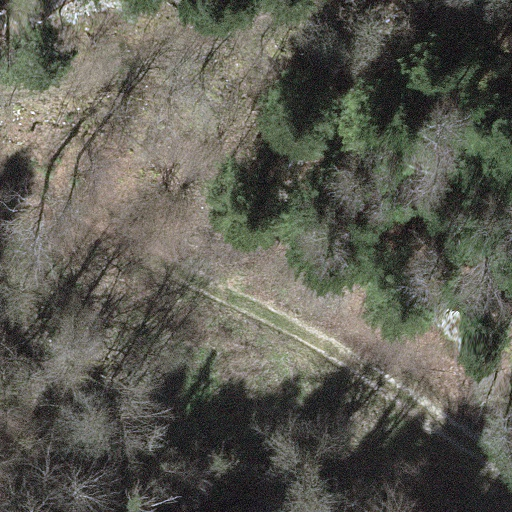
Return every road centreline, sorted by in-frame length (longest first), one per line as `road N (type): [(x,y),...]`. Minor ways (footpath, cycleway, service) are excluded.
road 1 (track): [(0,212),(149,263),(511,473)]
road 2 (track): [(321,0),(0,79)]
